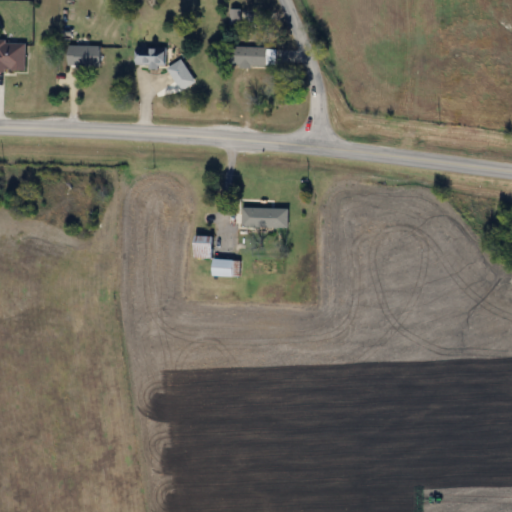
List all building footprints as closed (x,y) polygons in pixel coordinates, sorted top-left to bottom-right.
[(0,71),(25,71),(25,40),(0,40),(0,71)] [(101,45),(67,45),(67,66),(101,66),(101,45)] [(165,65),(165,45),(135,45),(135,65),(165,65)] [(234,66),(274,66),(274,46),(234,46),(234,66)] [(177,84),(191,75),(180,58),(166,68),(177,84)] [(288,227),(288,208),(242,208),(242,227),(288,227)] [(212,258),(212,235),(195,235),(195,258),(212,258)] [(240,260),(213,260),(213,276),(240,276),(240,260)]
